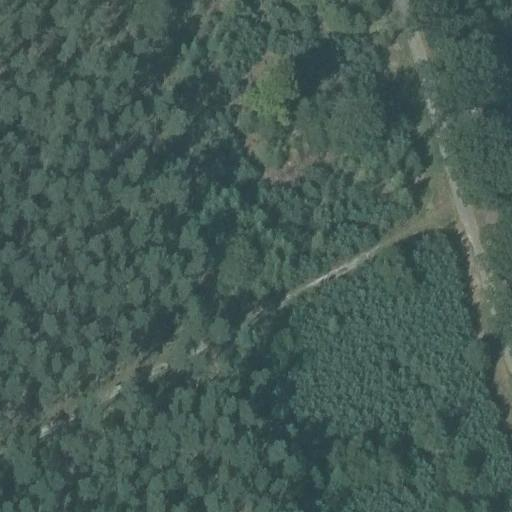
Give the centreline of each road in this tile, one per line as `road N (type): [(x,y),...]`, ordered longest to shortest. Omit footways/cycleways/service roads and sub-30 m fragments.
road 1 (track): [(511,172),(0,454)]
road 2 (track): [(511,397),(408,0)]
